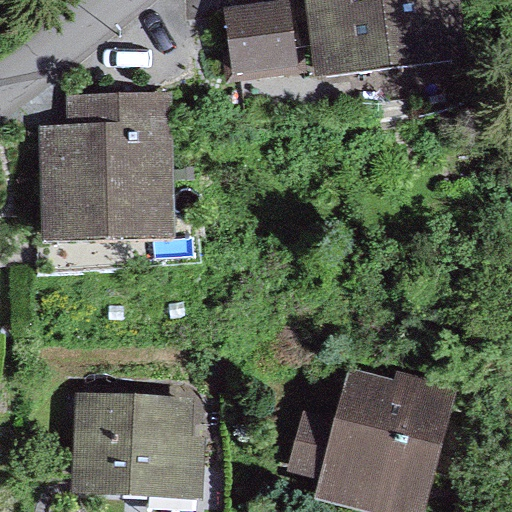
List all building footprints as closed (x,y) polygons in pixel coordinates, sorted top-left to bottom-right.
[(314,0),(324,73),(459,56),(452,0),(314,0)] [(291,9),(231,17),(239,76),(299,68),(291,9)] [(51,136),(52,235),(168,233),(166,104),(73,105),(73,136),(51,136)] [(394,511),(431,401),(334,369),(315,427),(297,421),(279,474),(394,511)] [(187,410),(85,406),(82,493),(197,497),(199,449),(185,448),(187,410)]
